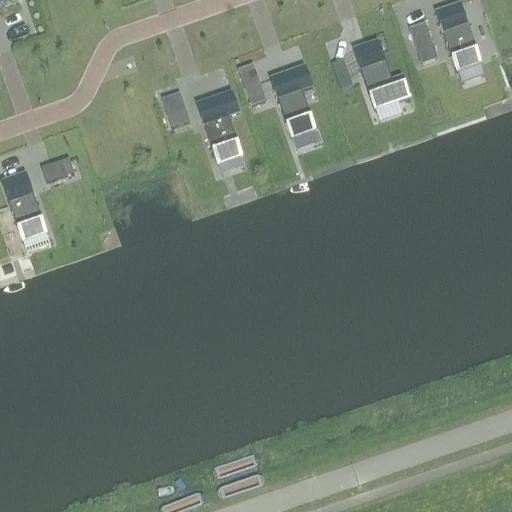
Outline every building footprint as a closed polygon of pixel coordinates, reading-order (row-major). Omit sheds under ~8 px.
[(481,66),(460,6),(435,14),(457,75),(458,74),(480,66),(481,66)] [(425,26),(409,32),(417,55),(433,49),(425,26)] [(377,44),(352,52),(373,112),(407,100),(400,79),(391,82),(377,44)] [(304,69),(269,82),(290,141),(315,133),(301,94),(311,90),(304,69)] [(338,88),(339,93),(353,89),(351,83),(338,88)] [(259,86),(244,91),(250,110),(265,104),(259,86)] [(232,95),(197,108),(217,168),(243,160),(229,120),(239,116),(232,95)] [(185,112),(167,117),(171,131),(190,125),(185,112)] [(41,171),(46,185),(74,176),(69,162),(41,171)] [(1,185),(22,245),(47,236),(26,176),(1,185)] [(58,245),(54,234),(25,245),(29,255),(58,245)]
